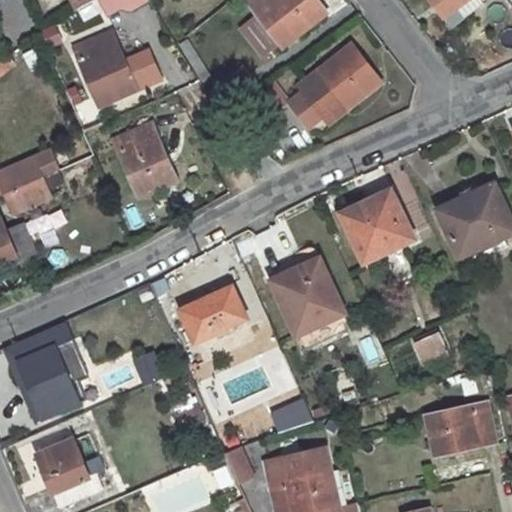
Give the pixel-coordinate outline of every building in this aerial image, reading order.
[(97,0),(109,22),(148,0),(147,0),(97,0)] [(316,0),(245,0),(279,41),(291,31),(296,37),(326,12),(316,0)] [(431,0),(445,18),(455,10),(467,0),(431,0)] [(480,0),(467,0),(455,10),(462,20),(483,3),(480,0)] [(37,27),(25,4),(0,17),(12,40),(37,27)] [(49,49),(62,43),(54,26),(41,32),(49,49)] [(108,33),(75,48),(101,106),(137,89),(117,46),(115,47),(108,33)] [(180,46),(196,73),(204,68),(188,42),(180,46)] [(352,46),(322,70),(301,86),(326,119),(347,102),(350,107),(381,83),(352,46)] [(0,75),(13,64),(1,51),(0,51),(0,75)] [(242,70),(211,94),(227,119),(258,95),(260,93),(242,70)] [(258,95),(240,109),(254,127),(272,112),(258,95)] [(347,102),(326,119),(330,123),(350,107),(347,102)] [(149,125),(115,140),(141,197),(177,181),(158,137),(155,138),(149,125)] [(0,173),(0,181),(14,214),(50,198),(40,178),(50,174),(46,166),(37,170),(33,159),(0,173)] [(415,198),(404,173),(395,178),(406,202),(415,198)] [(511,223),(494,185),(439,211),(460,258),(468,254),(502,239),(511,234),(511,223)] [(392,190),(342,214),(365,264),(416,240),(392,190)] [(407,208),(413,233),(425,230),(419,205),(407,208)] [(0,263),(17,256),(22,267),(22,268),(39,260),(25,227),(7,234),(0,217),(0,263)] [(54,228),(35,231),(38,246),(56,243),(54,228)] [(502,239),(468,254),(472,263),(507,248),(502,239)] [(317,250),(300,258),(304,267),(272,282),(296,336),(345,314),(317,250)] [(233,286),(182,309),(196,342),(249,318),(233,286)] [(438,332),(416,343),(418,348),(441,338),(438,332)] [(79,402),(72,385),(89,377),(72,339),(61,343),(57,334),(38,342),(42,351),(19,362),(42,418),(79,402)] [(441,338),(418,348),(425,362),(447,351),(441,338)] [(133,359),(143,386),(164,378),(154,351),(133,359)] [(196,401),(187,406),(196,425),(205,420),(196,401)] [(487,403),(426,418),(434,457),(480,446),(479,444),(495,441),(487,403)] [(187,406),(175,411),(185,430),(196,425),(187,406)] [(275,415),(279,427),(302,419),(298,407),(275,415)] [(72,439),(37,455),(60,507),(101,490),(95,476),(103,472),(97,458),(83,465),(72,439)] [(224,454),(237,483),(252,477),(239,447),(224,454)] [(340,508),(325,447),(264,463),(275,511),(323,511),(327,511),(340,508)] [(360,511),(358,503),(340,508),(340,511),(360,511)]
